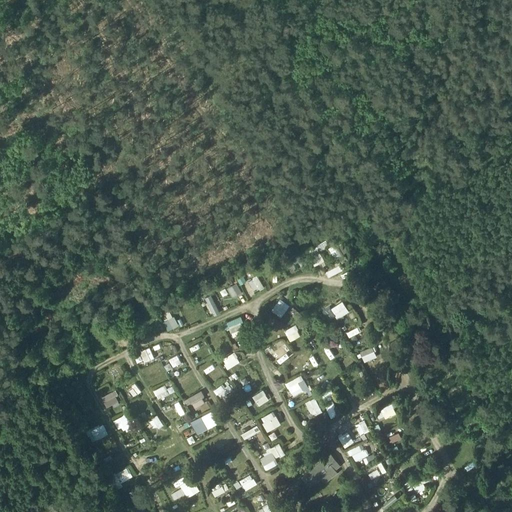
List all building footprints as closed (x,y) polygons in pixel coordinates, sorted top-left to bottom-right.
[(327,239),(306,248),(313,265),(325,261),(320,249),(330,245),(327,239)] [(334,267),(326,271),(328,276),(344,268),(340,260),(332,264),(334,267)] [(257,274),(245,282),(253,294),(265,286),(257,274)] [(227,287),(233,297),(242,292),(237,282),(227,287)] [(212,293),(219,311),(223,310),(215,291),(212,293)] [(205,296),(214,314),(219,312),(211,294),(205,296)] [(271,309),(281,317),(290,304),(280,297),(271,309)] [(343,300),(330,308),(337,319),(350,311),(343,300)] [(168,328),(176,325),(170,310),(162,313),(168,328)] [(242,315),(228,320),(233,336),(247,332),(242,315)] [(296,323),(284,329),(290,341),(302,335),(296,323)] [(359,325),(345,332),(350,342),(363,335),(359,325)] [(191,345),(193,350),(202,347),(200,342),(191,345)] [(335,345),(326,348),(329,357),(338,354),(335,345)] [(374,345),(360,350),(364,361),(377,357),(374,345)] [(150,346),(139,350),(144,362),(155,357),(150,346)] [(280,363),(289,356),(283,347),(274,354),(280,363)] [(235,351),(222,357),(228,368),(240,362),(235,351)] [(112,379),(120,374),(115,364),(106,369),(112,379)] [(177,385),(185,381),(187,384),(192,381),(187,373),(174,381),(177,385)] [(285,382),(294,397),(310,389),(302,373),(285,382)] [(220,397),(233,386),(227,379),(214,390),(220,397)] [(158,399),(175,392),(173,386),(166,388),(165,384),(154,389),(158,399)] [(331,387),(321,392),(323,397),(333,392),(331,387)] [(364,397),(373,392),(371,388),(362,393),(364,397)] [(120,402),(114,389),(102,395),(108,407),(120,402)] [(196,409),(206,403),(202,397),(205,395),(201,389),(184,399),(188,405),(192,402),(196,409)] [(253,394),(257,405),(269,401),(265,389),(253,394)] [(312,415),(322,410),(316,397),(305,402),(312,415)] [(180,400),(163,407),(165,413),(176,408),(178,415),(185,413),(180,400)] [(331,417),(339,413),(333,401),(325,404),(331,417)] [(379,419),(397,413),(393,403),(375,409),(379,419)] [(207,425),(218,420),(214,410),(202,415),(207,425)] [(274,410),(260,417),(268,431),(281,423),(274,410)] [(245,430),(257,424),(255,420),(243,427),(245,430)] [(105,423),(87,428),(90,440),(108,435),(105,423)] [(345,429),(348,436),(359,431),(355,424),(345,429)] [(258,425),(241,432),(244,438),(261,431),(258,425)] [(269,434),(272,440),(278,437),(275,431),(269,434)] [(389,436),(392,442),(402,438),(399,431),(389,436)] [(285,453),(280,442),(268,448),(270,452),(259,457),(265,469),(277,463),(275,458),(285,453)] [(363,444),(350,447),(353,459),(369,456),(367,448),(364,449),(363,444)] [(303,477),(310,485),(321,477),(325,482),(337,472),(335,469),(339,465),(330,454),(328,456),(324,460),(314,468),(303,477)] [(381,461),(378,463),(383,473),(387,470),(381,461)] [(112,473),(116,488),(123,485),(122,481),(132,477),(129,468),(112,473)] [(372,478),(380,474),(378,468),(369,472),(372,478)] [(240,479),(245,489),(256,484),(252,473),(240,479)] [(190,487),(196,484),(191,474),(175,483),(178,489),(171,493),(175,499),(192,490),(190,487)] [(413,481),(417,493),(427,489),(424,482),(430,480),(428,476),(413,481)] [(409,478),(403,481),(407,490),(413,487),(409,478)] [(211,487),(216,496),(226,491),(221,482),(211,487)] [(410,496),(417,493),(415,488),(408,490),(410,496)] [(334,495),(336,500),(341,500),(344,495),(341,491),(336,491),(334,495)] [(263,495),(259,497),(266,511),(271,511),(272,511),(263,495)] [(337,504),(342,511),(356,511),(350,501),(345,504),(342,500),(337,504)]
